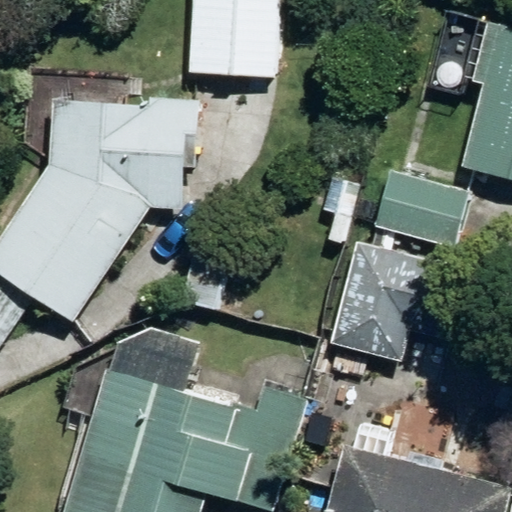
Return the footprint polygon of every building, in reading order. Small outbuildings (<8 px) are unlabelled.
[(202,0),(199,77),(281,82),(284,0),(202,0)] [(473,172),(511,181),(511,35),(499,32),(485,85),(495,88),(473,172)] [(58,166),(0,253),(0,273),(79,328),(156,214),(189,216),(192,172),(202,172),(206,105),(157,102),(156,115),(63,109),(58,166)] [(384,230),(461,250),(476,200),(399,178),(384,230)] [(327,215),(355,223),(365,188),(336,181),(327,215)] [(338,346),(407,365),(416,334),(449,343),(467,277),(364,250),(338,346)] [(188,305),(221,313),(235,263),(202,253),(188,305)] [(75,511),(208,511),(213,499),(256,511),(278,511),(309,402),(268,389),(260,417),(115,376),(75,511)] [(511,511),(511,496),(357,456),(342,511),(511,511)]
